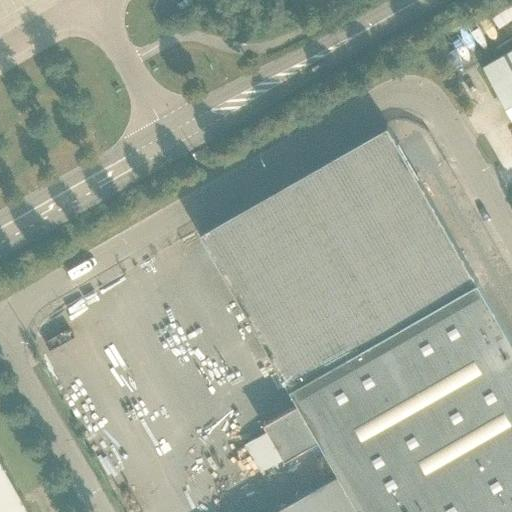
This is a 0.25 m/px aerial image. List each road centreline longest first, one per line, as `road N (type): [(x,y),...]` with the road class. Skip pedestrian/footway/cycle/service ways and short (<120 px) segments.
road 1 (unclassified): [(511,246),(428,102),(402,91),(5,318)]
road 2 (unknown): [(197,511),(214,473),(119,323),(118,306),(156,278),(193,283),(264,391)]
road 3 (primary): [(360,33),(339,34),(162,127)]
road 4 (primary): [(176,152),(348,49),(360,33)]
road 5 (unclassified): [(5,318),(14,360),(99,511)]
road 6 (primary): [(0,251),(176,152)]
road 7 (primary): [(162,127),(0,220)]
road 8 (unclassified): [(162,127),(92,0)]
